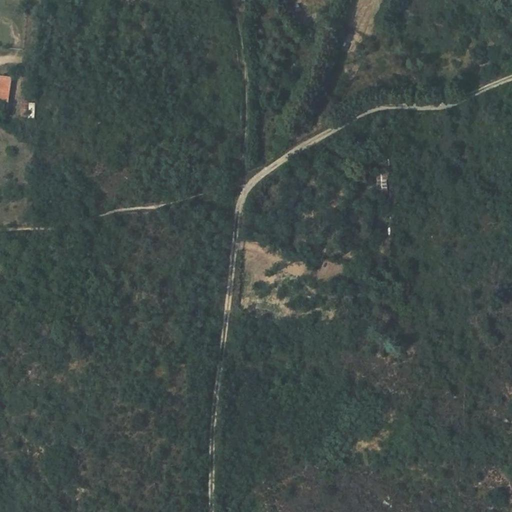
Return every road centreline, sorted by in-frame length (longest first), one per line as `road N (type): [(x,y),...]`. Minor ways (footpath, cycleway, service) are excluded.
road 1 (track): [(208,511),(213,381),(242,190)]
road 2 (track): [(242,190),(312,142),(379,111),(421,112),(486,98),(511,79)]
road 3 (track): [(0,232),(242,190)]
